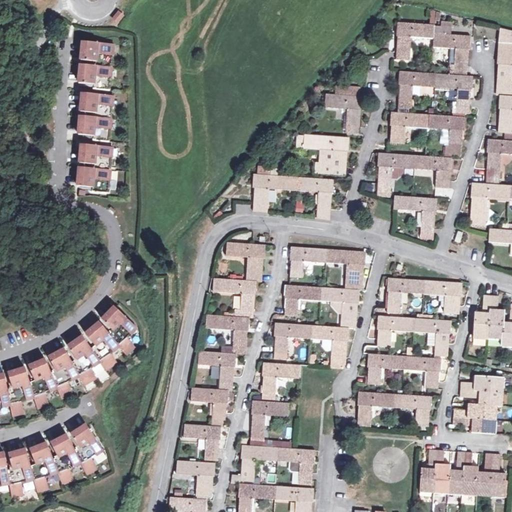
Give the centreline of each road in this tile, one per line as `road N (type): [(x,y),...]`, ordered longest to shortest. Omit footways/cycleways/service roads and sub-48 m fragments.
road 1 (residential): [(156,511),(200,236),(244,218),(337,229),(511,282)]
road 2 (track): [(0,272),(44,41)]
